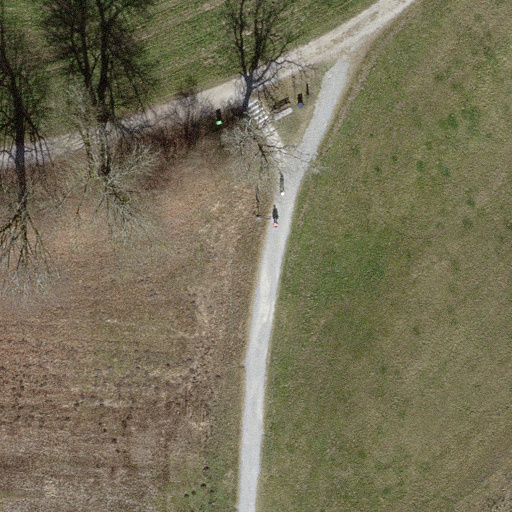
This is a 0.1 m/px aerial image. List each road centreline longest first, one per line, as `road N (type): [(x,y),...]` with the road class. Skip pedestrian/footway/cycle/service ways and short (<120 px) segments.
road 1 (track): [(250,511),(262,320),(297,178),(345,74),(342,39)]
road 2 (track): [(342,39),(157,127),(0,168)]
